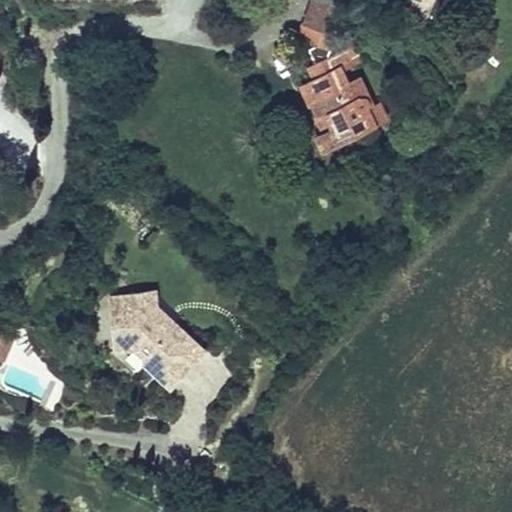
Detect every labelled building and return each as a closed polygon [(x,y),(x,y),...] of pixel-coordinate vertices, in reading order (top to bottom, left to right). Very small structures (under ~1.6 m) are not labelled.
[(311,50),(318,63),(323,74),(314,79),(321,92),(310,97),(320,116),(331,111),(337,123),(333,125),(342,142),(376,127),(368,110),(373,108),(368,97),(360,100),(352,83),(348,84),(344,74),(358,66),(349,48),(333,55),(332,48),(337,36),(308,24),(302,41),(317,46),(311,50)] [(318,63),(311,66),(314,79),(323,74),(318,63)] [(314,79),(303,84),(310,97),(321,92),(314,79)] [(360,80),(352,83),(360,100),(368,97),(360,80)] [(373,108),(368,110),(376,127),(376,128),(389,122),(382,104),(373,108)] [(331,111),(320,116),(326,130),(317,134),(327,152),(343,144),(342,142),(333,125),(337,123),(331,111)] [(129,294),(127,326),(145,328),(159,344),(155,348),(179,371),(213,333),(190,312),(183,309),(170,297),(171,272),(150,272),(129,294)] [(150,272),(131,272),(129,294),(150,272)] [(0,360),(5,362),(17,337),(0,329),(0,360)]
